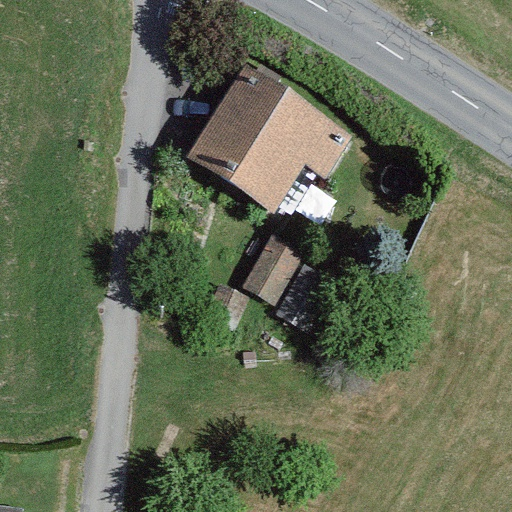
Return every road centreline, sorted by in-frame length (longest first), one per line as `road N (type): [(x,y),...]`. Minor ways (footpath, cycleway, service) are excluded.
road 1 (residential): [(162,0),(105,511)]
road 2 (tertiary): [(317,0),(511,144)]
